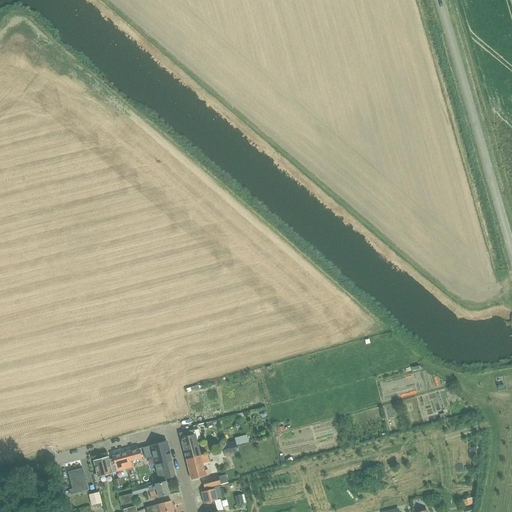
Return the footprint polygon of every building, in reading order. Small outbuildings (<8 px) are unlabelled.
[(201,455),(194,430),(179,434),(186,459),(201,455)] [(149,471),(157,469),(158,471),(163,469),(164,472),(174,469),(172,460),(167,441),(143,447),(146,458),(153,456),(154,457),(146,459),(149,471)] [(126,469),(127,472),(128,472),(131,482),(137,480),(131,461),(142,458),(139,449),(113,456),(117,471),(126,469)] [(227,450),(223,451),(225,457),(229,456),(229,455),(233,454),(232,449),(227,450)] [(201,455),(186,459),(191,479),(209,475),(208,470),(205,471),(203,464),(205,463),(205,461),(209,460),(207,454),(201,455)] [(99,477),(113,473),(109,457),(94,461),(99,477)] [(83,491),(88,490),(83,468),(68,472),(73,488),(81,486),(83,491)] [(176,476),(174,469),(164,472),(160,473),(161,480),(166,479),(176,476)] [(225,474),(202,480),(204,488),(227,482),(225,474)] [(152,499),(169,495),(166,481),(148,486),(152,499)] [(133,495),(147,492),(149,491),(148,484),(132,488),(133,495)] [(214,488),(201,492),(204,503),(218,500),(214,488)] [(99,494),(89,496),(91,504),(101,501),(99,494)] [(121,505),(135,502),(133,494),(119,497),(121,505)] [(241,496),(235,498),(237,505),(243,503),(241,496)] [(473,503),(471,497),(461,500),(463,506),(473,503)] [(174,511),(171,501),(146,507),(147,511),(174,511)]
